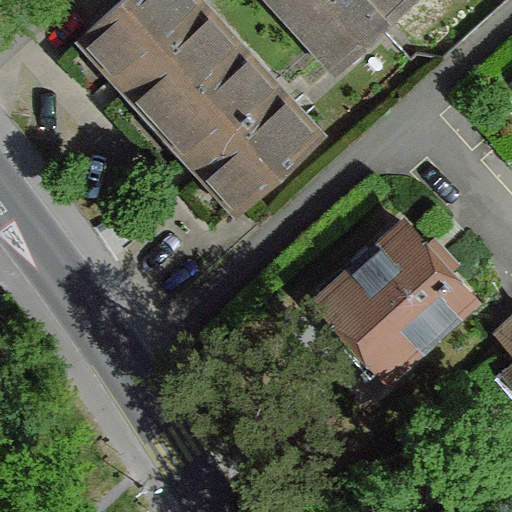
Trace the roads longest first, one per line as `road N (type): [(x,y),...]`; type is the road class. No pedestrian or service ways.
road 1 (residential): [(129,365),(511,19)]
road 2 (residential): [(129,365),(0,188)]
road 3 (residential): [(222,511),(129,365)]
